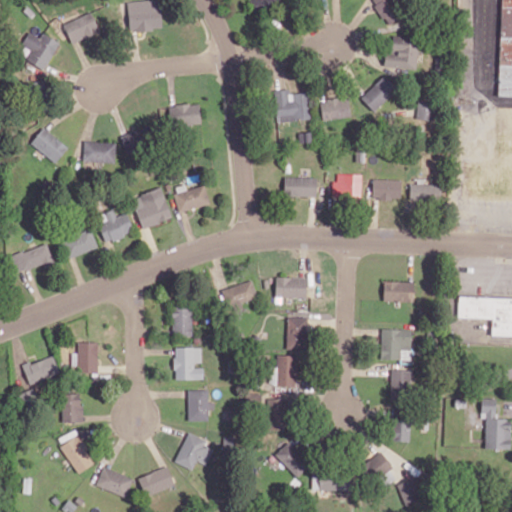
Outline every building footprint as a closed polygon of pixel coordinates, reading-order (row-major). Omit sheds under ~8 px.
[(159,0),(154,0),(128,1),(128,30),(161,29),(159,0)] [(399,17),(389,0),(371,0),(386,25),(399,17)] [(511,0),(500,0),(498,95),(511,95),(511,0)] [(100,32),(91,11),(63,23),(71,43),(100,32)] [(21,44),(31,50),(26,59),(44,69),(59,42),(42,32),(39,37),(29,31),(21,44)] [(415,69),(418,38),(391,36),(390,52),(384,51),(383,66),(415,69)] [(373,111),(397,89),(383,75),(360,97),(373,111)] [(288,93),(288,89),(274,90),(275,120),(309,119),(308,92),(288,93)] [(348,97),(320,100),(322,119),(350,116),(348,97)] [(430,121),(433,102),(418,99),(415,118),(430,121)] [(200,124),(200,103),(169,104),(169,125),(200,124)] [(146,126),(120,136),(125,151),(152,141),(146,126)] [(30,144),(56,162),(68,145),(42,127),(30,144)] [(115,142),(84,140),(83,161),(114,162),(115,142)] [(333,196),(361,197),(361,174),(334,173),(333,196)] [(316,196),(316,176),(284,176),(284,196),(316,196)] [(371,197),(400,198),(401,179),(372,178),(371,197)] [(409,198),(440,199),(440,183),(410,183),(409,198)] [(173,193),(178,211),(209,203),(204,184),(173,193)] [(131,196),(141,227),(171,218),(161,187),(131,196)] [(95,216),(106,242),(134,231),(126,211),(115,216),(113,209),(95,216)] [(62,241),(70,258),(98,245),(90,228),(62,241)] [(45,267),(54,263),(46,242),(10,256),(16,273),(43,262),(45,267)] [(305,297),(306,277),(275,276),(275,296),(305,297)] [(243,309),(240,302),(257,297),(251,279),(221,289),(229,313),(243,309)] [(382,300),(413,301),(413,281),(383,280),(382,300)] [(511,297),(458,296),(457,317),(491,318),(491,335),(511,335),(511,297)] [(192,335),(191,306),(171,307),(172,335),(192,335)] [(286,348),(306,348),(306,317),(287,316),(286,348)] [(380,358),(400,359),(400,349),(410,349),(411,328),(381,328),(380,358)] [(73,372),(97,372),(97,341),(77,341),(77,352),(73,352),(73,372)] [(201,362),(201,346),(174,346),(174,379),(203,378),(202,366),(194,367),(194,362),(201,362)] [(29,384),(59,373),(52,354),(22,365),(29,384)] [(276,385),(296,385),(297,354),(277,354),(276,385)] [(390,400),(410,400),(410,369),(390,369),(390,400)] [(188,420),(208,419),(207,408),(213,408),(213,401),(208,401),(207,388),(187,389),(188,420)] [(62,421),(81,421),(81,393),(61,393),(62,421)] [(287,428),(286,397),(265,398),(267,429),(287,428)] [(509,448),(510,418),(495,418),(495,398),(481,397),(480,417),(485,417),(484,448),(509,448)] [(391,440),(409,441),(410,417),(392,416),(391,440)] [(174,461),(191,469),(196,460),(205,464),(212,449),(204,445),(206,441),(188,432),(174,461)] [(95,461),(77,434),(59,445),(77,473),(95,461)] [(296,477),(311,464),(289,439),(274,453),(296,477)] [(393,466),(379,450),(360,466),(373,482),(393,466)] [(125,497),(133,478),(103,465),(95,484),(125,497)] [(174,484),(166,465),(137,477),(145,496),(174,484)] [(317,489),(350,490),(351,469),(318,468),(317,489)] [(398,486),(404,504),(419,499),(413,481),(398,486)]
